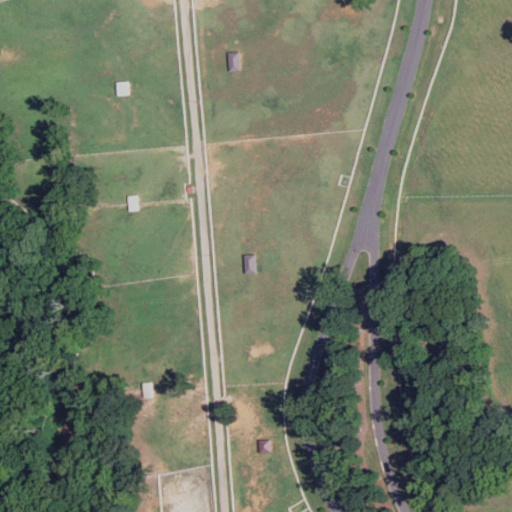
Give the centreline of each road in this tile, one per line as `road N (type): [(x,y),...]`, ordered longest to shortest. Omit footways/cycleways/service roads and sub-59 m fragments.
road 1 (residential): [(369,232),(347,263),(310,382),(311,446),(335,511)]
road 2 (residential): [(406,511),(380,418),(369,232)]
road 3 (residential): [(424,0),(369,232)]
